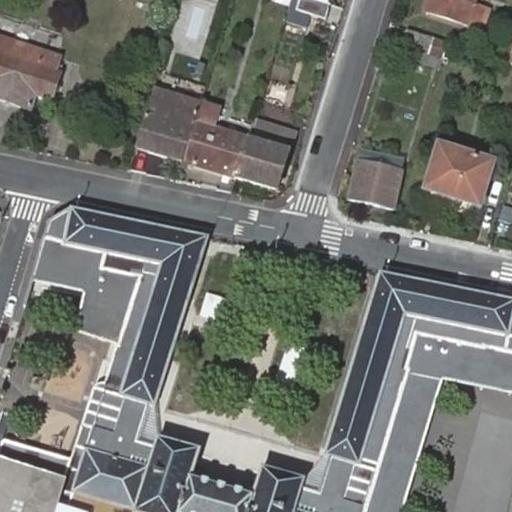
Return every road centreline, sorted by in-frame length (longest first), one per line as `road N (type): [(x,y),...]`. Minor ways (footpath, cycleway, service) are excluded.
road 1 (residential): [(33,177),(302,233)]
road 2 (residential): [(302,233),(373,0)]
road 3 (residential): [(302,233),(511,277)]
road 4 (residential): [(0,297),(33,177)]
